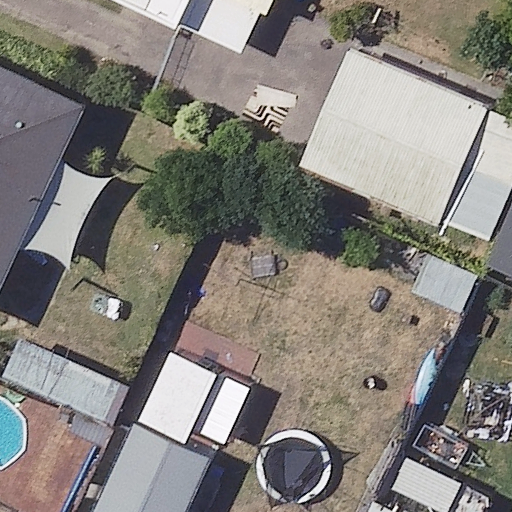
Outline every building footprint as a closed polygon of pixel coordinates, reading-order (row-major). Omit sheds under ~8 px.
[(159,0),(266,49),(288,0),(159,0)] [(511,224),(511,103),(365,44),(318,161),(507,238),(511,224)] [(50,239),(67,247),(109,156),(141,171),(162,126),(0,51),(0,305),(16,313),(50,239)] [(202,511),(230,448),(153,414),(109,511),(202,511)] [(501,511),(511,491),(413,448),(383,511),(501,511)]
